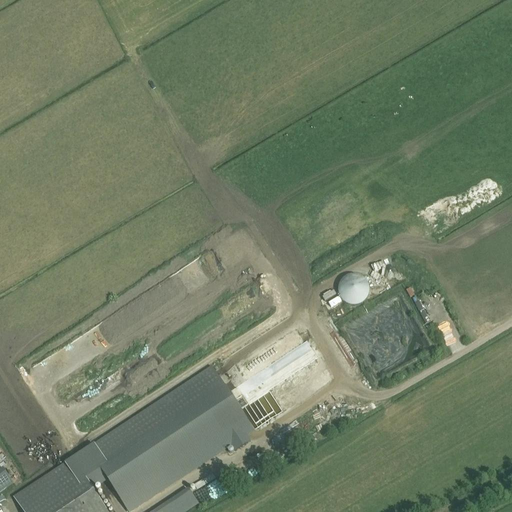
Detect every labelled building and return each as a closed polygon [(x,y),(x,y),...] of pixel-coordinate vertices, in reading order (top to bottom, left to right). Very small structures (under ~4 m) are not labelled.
[(483,328),(498,322),(489,303),(468,313),(473,324),(480,321),(483,328)] [(316,338),(305,343),(314,361),(325,356),(316,338)] [(240,382),(252,377),(244,360),(233,365),(240,382)] [(212,368),(87,450),(108,481),(128,511),(130,511),(232,445),(236,452),(251,442),(246,435),(254,430),(212,368)] [(22,511),(107,511),(72,459),(13,499),(22,511)] [(0,472),(0,494),(15,486),(3,471),(0,472)] [(188,490),(155,511),(189,511),(199,506),(188,490)]
